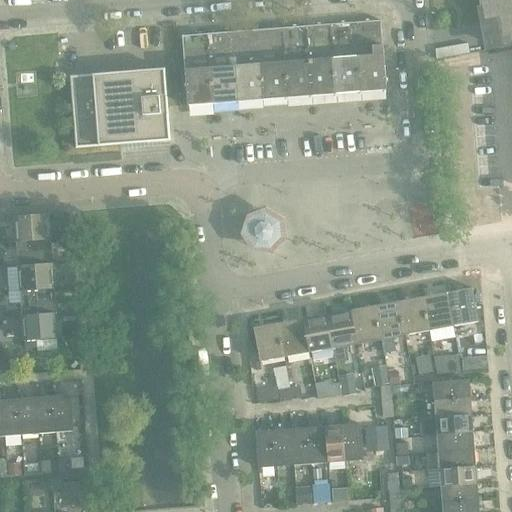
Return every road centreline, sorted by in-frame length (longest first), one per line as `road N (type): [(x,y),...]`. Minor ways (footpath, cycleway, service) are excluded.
road 1 (residential): [(203,180),(424,163),(410,0)]
road 2 (residential): [(209,301),(509,245)]
road 3 (residential): [(0,20),(251,0)]
road 4 (residential): [(228,511),(209,301)]
road 5 (residential): [(0,196),(203,180)]
road 6 (residential): [(500,60),(511,209)]
road 7 (residential): [(209,301),(203,180)]
